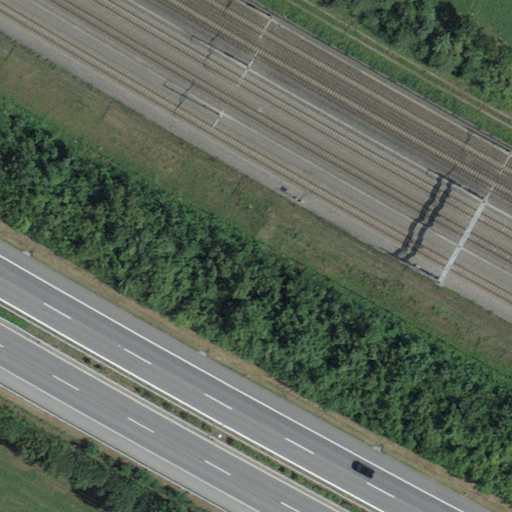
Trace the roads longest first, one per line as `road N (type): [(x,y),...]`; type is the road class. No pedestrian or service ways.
road 1 (motorway): [(427,511),(0,274)]
road 2 (motorway): [(0,351),(297,511)]
road 3 (track): [(299,0),(511,124)]
